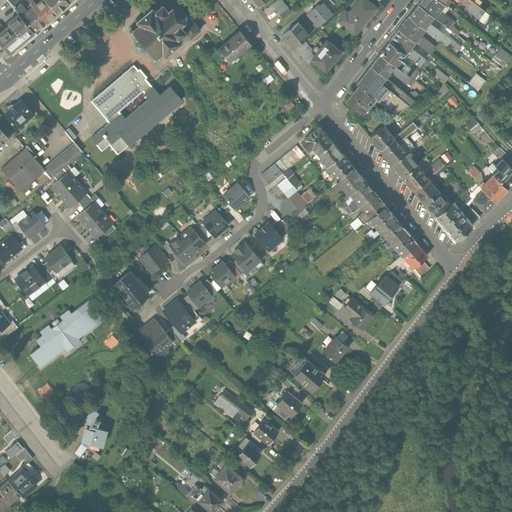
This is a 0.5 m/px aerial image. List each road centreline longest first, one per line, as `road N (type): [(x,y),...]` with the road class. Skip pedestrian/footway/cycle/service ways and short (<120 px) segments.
road 1 (unclassified): [(456,273),(270,511)]
road 2 (residential): [(324,108),(255,172),(263,202),(254,219),(137,321)]
road 3 (residential): [(456,273),(324,108)]
road 4 (residential): [(324,108),(234,0)]
road 5 (residential): [(324,108),(407,0)]
road 6 (secondary): [(103,0),(10,79)]
